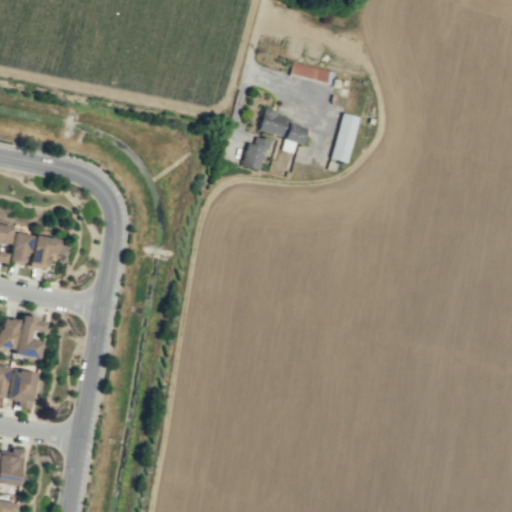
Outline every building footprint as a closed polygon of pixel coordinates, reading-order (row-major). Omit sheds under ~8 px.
[(287,75),(329,82),(331,70),(289,62),(287,75)] [(278,149),(289,152),(292,142),(298,144),(301,127),(286,123),(287,118),(274,115),(275,111),(261,107),(256,130),(281,136),(278,149)] [(355,116),(339,112),(327,158),(344,163),(355,116)] [(251,143),(244,141),(238,165),(257,170),(265,139),(252,136),(251,143)] [(0,264),(1,264),(3,252),(0,251),(0,242),(6,244),(9,226),(0,224),(0,264)] [(5,261),(21,264),(28,235),(11,231),(5,261)] [(27,266),(43,268),(45,253),(53,253),(55,238),(30,235),(27,266)] [(0,346),(9,349),(15,319),(0,315),(0,346)] [(11,353),(35,358),(39,341),(26,338),(28,329),(40,332),(42,320),(19,315),(11,353)] [(26,408),(33,373),(9,369),(4,399),(15,401),(14,406),(26,408)] [(7,454),(0,453),(0,482),(13,485),(20,449),(8,447),(7,454)] [(9,511),(11,503),(0,500),(0,511),(9,511)]
